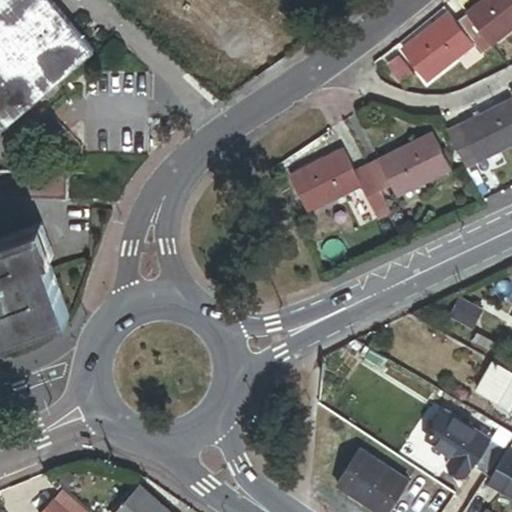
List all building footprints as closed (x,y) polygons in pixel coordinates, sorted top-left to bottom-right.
[(0,0),(0,131),(94,52),(49,0),(0,0)] [(511,0),(485,0),(468,14),(493,45),(511,30),(511,0)] [(481,55),(493,45),(468,14),(456,24),(448,14),(402,51),(427,83),(474,46),(481,55)] [(511,99),(448,132),(467,170),(511,146),(511,99)] [(430,133),(366,166),(379,192),(392,186),(398,198),(450,171),(430,133)] [(379,192),(366,166),(354,173),(342,150),(289,176),(309,214),(361,188),(379,220),(390,214),(379,192)] [(70,175),(0,172),(0,200),(68,202),(70,175)] [(38,232),(0,245),(0,336),(67,312),(38,232)] [(466,327),(475,333),(492,343),(503,325),(476,309),(466,327)] [(492,343),(475,333),(471,341),(488,351),(492,343)] [(487,361),(470,391),(494,404),(511,374),(487,361)] [(511,374),(494,404),(511,414),(511,374)] [(469,466),(486,439),(441,410),(424,438),(451,455),(445,463),(463,475),(469,466)] [(502,449),(486,439),(469,466),(484,476),(502,449)] [(482,486),(498,494),(511,467),(511,450),(506,447),(504,446),(482,486)] [(357,449),(337,481),(385,511),(405,480),(357,449)] [(511,467),(498,494),(511,502),(511,467)] [(168,511),(140,487),(118,511),(168,511)] [(84,511),(63,493),(54,502),(65,511),(84,511)] [(65,511),(54,502),(44,511),(65,511)]
